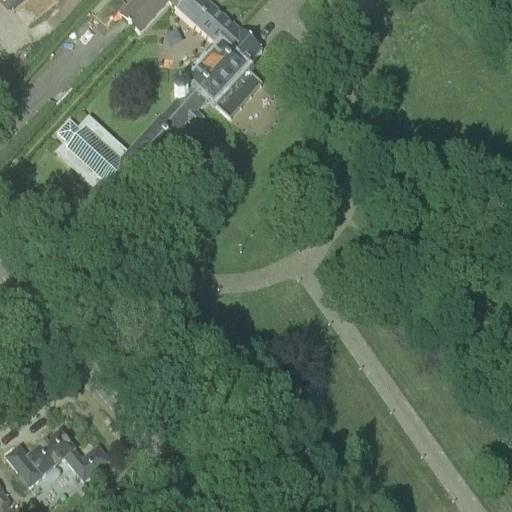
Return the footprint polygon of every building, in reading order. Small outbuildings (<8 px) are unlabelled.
[(0,0),(0,10),(6,18),(27,0),(0,0)] [(136,0),(119,20),(138,37),(168,5),(221,53),(189,88),(190,89),(186,93),(183,91),(177,91),(173,96),(173,102),(175,104),(124,160),(90,129),(85,133),(84,132),(81,136),(68,124),(56,138),(68,150),(65,153),(66,154),(62,159),(96,191),(79,209),(102,231),(182,144),(176,138),(184,130),(182,128),(198,111),(200,112),(207,104),(213,110),(214,109),(228,122),(259,88),(245,75),(246,74),(244,73),(261,54),(240,34),(239,35),(200,0),(136,0)] [(48,238),(47,238),(48,240),(42,245),(65,272),(70,267),(71,268),(72,267),(48,238)] [(18,452),(5,463),(29,492),(42,481),(63,464),(81,486),(92,477),(108,466),(97,452),(81,465),(73,456),(74,455),(59,436),(27,462),(18,452)] [(0,493),(0,511),(4,511),(11,507),(0,493)] [(102,495),(87,508),(90,511),(109,511),(113,509),(102,495)]
